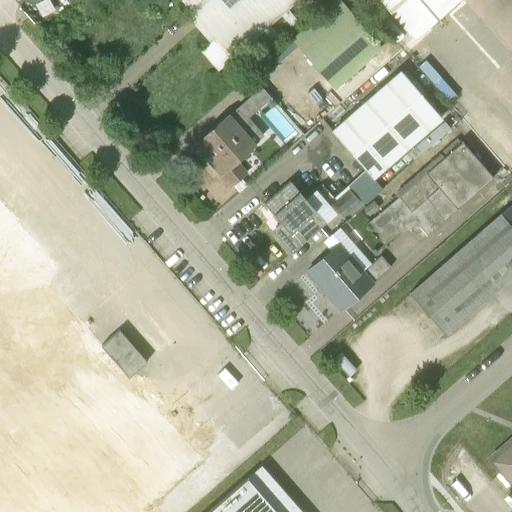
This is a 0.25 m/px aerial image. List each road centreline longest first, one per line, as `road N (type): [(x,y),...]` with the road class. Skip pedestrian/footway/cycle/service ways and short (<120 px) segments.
road 1 (unclassified): [(383,466),(0,22)]
road 2 (unclassified): [(383,466),(511,353)]
